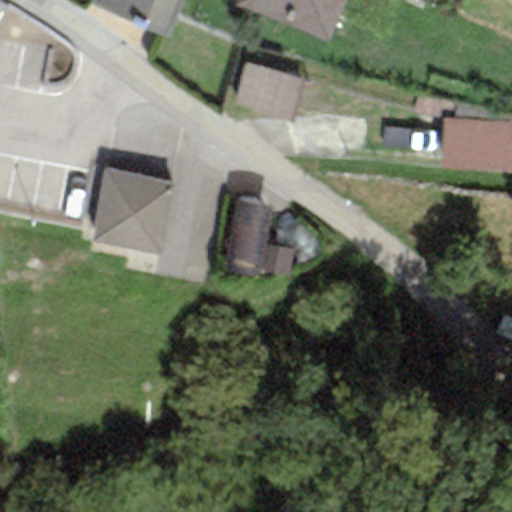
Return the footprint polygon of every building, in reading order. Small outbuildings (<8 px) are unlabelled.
[(181,0),(87,0),(85,3),(164,39),(181,0)] [(233,0),(230,8),(328,44),(344,0),(233,0)] [(301,75),(243,64),(235,108),(292,119),(301,75)] [(511,122),(440,118),(437,168),(511,172),(511,122)] [(222,206),(151,194),(140,257),(211,269),(222,206)]
